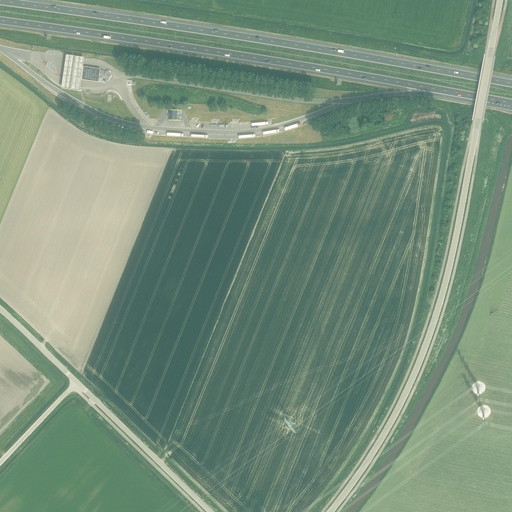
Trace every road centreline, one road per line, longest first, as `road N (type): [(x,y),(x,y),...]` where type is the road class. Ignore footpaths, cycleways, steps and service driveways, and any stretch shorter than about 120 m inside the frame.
road 1 (tertiary): [(330,511),(373,452),(433,323),(500,0)]
road 2 (motorway): [(511,83),(0,0)]
road 3 (motorway): [(0,20),(441,90)]
road 4 (unclassified): [(210,511),(77,382)]
